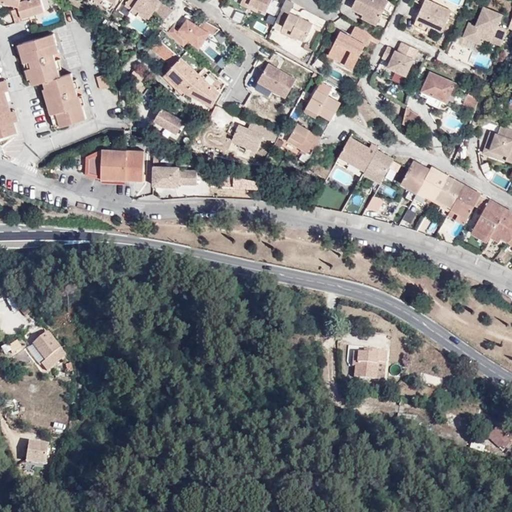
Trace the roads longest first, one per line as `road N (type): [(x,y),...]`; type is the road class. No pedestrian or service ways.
road 1 (residential): [(511,287),(401,243),(337,228),(246,212),(114,207),(0,169)]
road 2 (primary): [(511,381),(389,302),(122,242)]
road 3 (residential): [(333,135),(339,121),(511,202)]
road 4 (primary): [(0,253),(122,242)]
